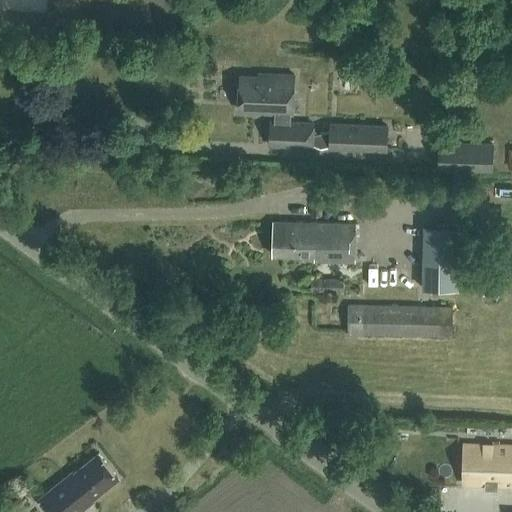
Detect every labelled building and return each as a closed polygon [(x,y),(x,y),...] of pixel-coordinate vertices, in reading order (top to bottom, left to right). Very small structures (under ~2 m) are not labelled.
[(312,146),(313,122),(291,121),(291,113),(293,114),(295,74),(259,72),(259,75),(240,74),(239,109),(265,110),(265,112),(275,113),(275,121),(271,121),(270,145),(312,146)] [(330,122),(329,148),(387,150),(388,124),(330,122)] [(439,140),(438,169),(492,170),(493,142),(439,140)] [(322,202),(312,202),(312,215),(322,215),(322,202)] [(316,255),(315,262),(355,263),(357,220),(316,219),(316,222),(274,220),(273,254),(316,255)] [(457,287),(458,223),(423,222),(421,286),(457,287)] [(391,289),(413,290),(414,272),(391,272),(391,289)] [(311,291),(344,292),(344,277),(311,277),(311,291)] [(348,334),(453,336),(454,305),(348,303),(348,334)] [(511,446),(464,445),(463,482),(511,483),(511,446)] [(119,477),(99,452),(74,472),(73,471),(39,499),(49,511),(78,511),(88,505),(86,504),(119,477)]
